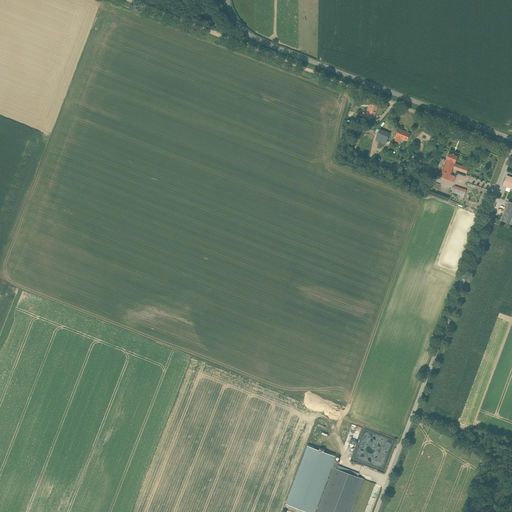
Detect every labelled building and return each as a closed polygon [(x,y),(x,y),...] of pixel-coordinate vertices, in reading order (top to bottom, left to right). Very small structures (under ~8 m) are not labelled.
[(371,103),(366,113),(364,112),(363,115),(373,119),(379,106),(371,103)] [(399,142),(400,142),(402,139),(407,141),(410,134),(399,129),(396,136),(397,136),(395,141),(399,142)] [(386,144),(390,134),(380,130),(376,140),(386,144)] [(455,163),(458,156),(449,152),(440,176),(449,180),(451,175),(452,173),(453,169),(467,174),(468,168),(455,163)] [(511,177),(507,176),(503,185),(511,188),(511,177)] [(454,188),(452,192),(464,196),(466,192),(454,188)] [(511,224),(511,202),(508,201),(501,221),(511,224)] [(288,505),(309,511),(353,511),(365,477),(347,471),(348,468),(339,465),(338,468),(334,467),(338,455),(307,445),(288,505)]
